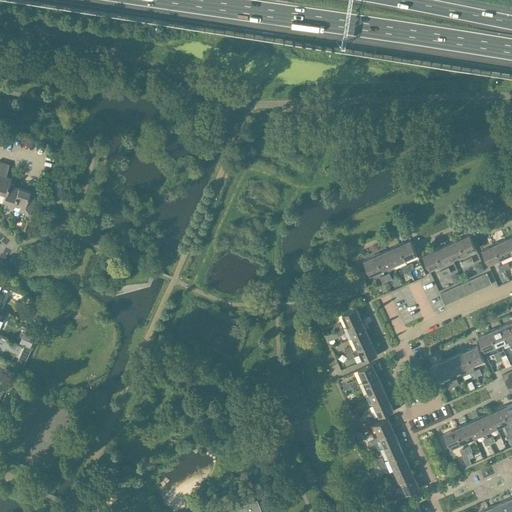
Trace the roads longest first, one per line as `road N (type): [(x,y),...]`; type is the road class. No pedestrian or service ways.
road 1 (motorway): [(179,0),(511,50)]
road 2 (residential): [(404,338),(394,377),(438,492),(429,495),(437,511)]
